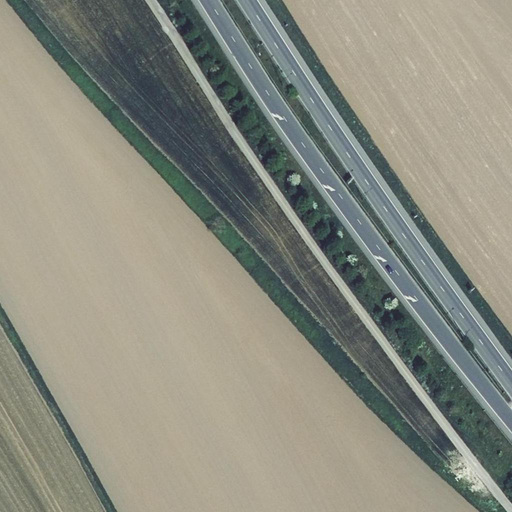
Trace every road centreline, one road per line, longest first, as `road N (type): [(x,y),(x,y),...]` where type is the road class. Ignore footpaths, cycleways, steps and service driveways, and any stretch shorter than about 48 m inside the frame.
road 1 (trunk): [(211,0),(511,417)]
road 2 (trunk): [(511,385),(246,0)]
